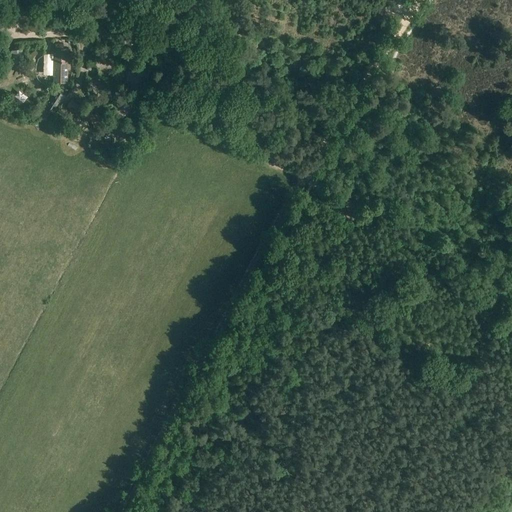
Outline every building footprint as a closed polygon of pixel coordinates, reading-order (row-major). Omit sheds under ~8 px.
[(97,49),(92,46),(89,51),(95,54),(97,49)] [(68,83),(69,48),(63,48),(55,48),(53,48),(52,83),(68,83)] [(51,52),(36,52),(36,86),(50,87),(51,52)] [(99,58),(91,54),(88,61),(95,65),(99,58)] [(52,113),(64,95),(56,90),(45,108),(52,113)] [(66,108),(93,126),(97,119),(71,101),(66,108)] [(96,134),(105,136),(106,121),(97,120),(96,134)]
